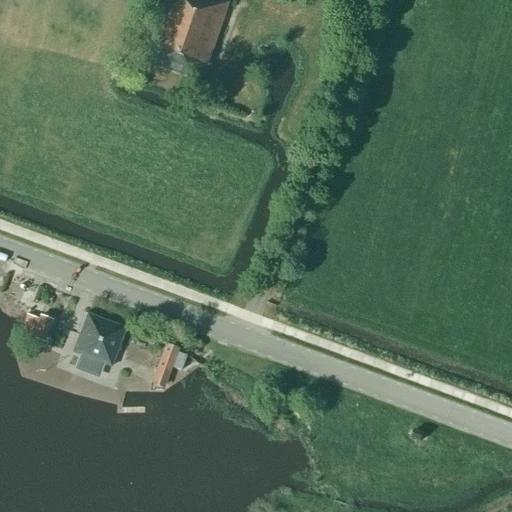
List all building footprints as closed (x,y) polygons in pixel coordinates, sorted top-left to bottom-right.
[(162,0),(151,35),(155,36),(146,64),(200,82),(227,3),(216,0),(162,0)] [(52,319),(40,314),(31,336),(43,341),(52,319)] [(86,315),(72,353),(110,367),(124,329),(86,315)] [(177,349),(165,344),(151,383),(163,388),(177,349)] [(411,438),(420,442),(423,433),(414,430),(411,438)]
